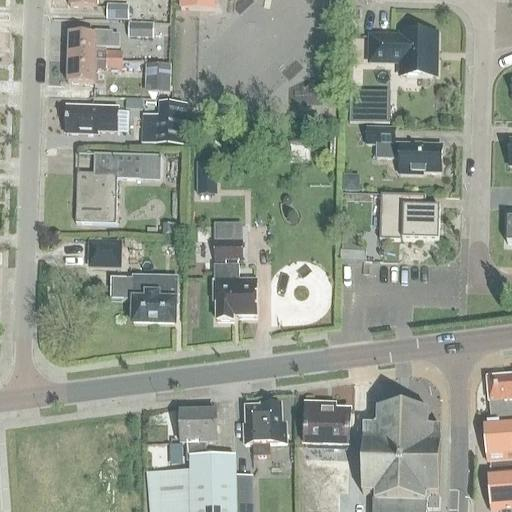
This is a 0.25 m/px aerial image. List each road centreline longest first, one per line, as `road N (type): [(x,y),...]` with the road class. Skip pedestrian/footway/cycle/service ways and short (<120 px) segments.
road 1 (tertiary): [(19,398),(456,345)]
road 2 (residential): [(19,398),(31,0)]
road 3 (residential): [(511,287),(477,285),(481,64)]
road 4 (unclassified): [(452,511),(456,345)]
